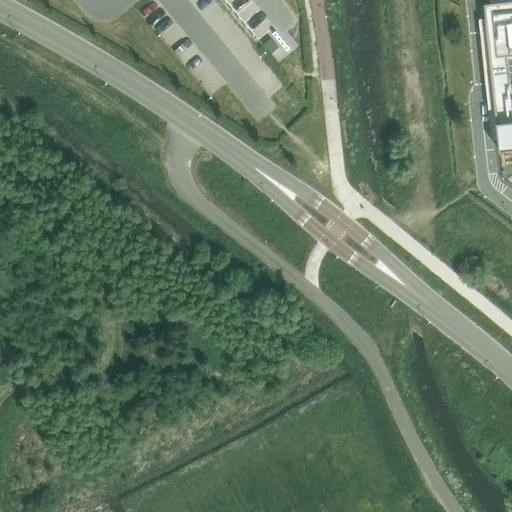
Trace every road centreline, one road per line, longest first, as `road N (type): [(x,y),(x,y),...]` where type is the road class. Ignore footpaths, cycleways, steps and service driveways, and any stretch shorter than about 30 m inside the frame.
road 1 (unclassified): [(458,511),(425,467),(368,348),(188,191),(181,168),(197,127)]
road 2 (secondary): [(197,127),(0,9)]
road 3 (secondary): [(418,297),(384,256),(304,192),(248,164)]
road 4 (secondary): [(248,164),(329,241),(418,297)]
road 5 (secondary): [(511,373),(418,297)]
